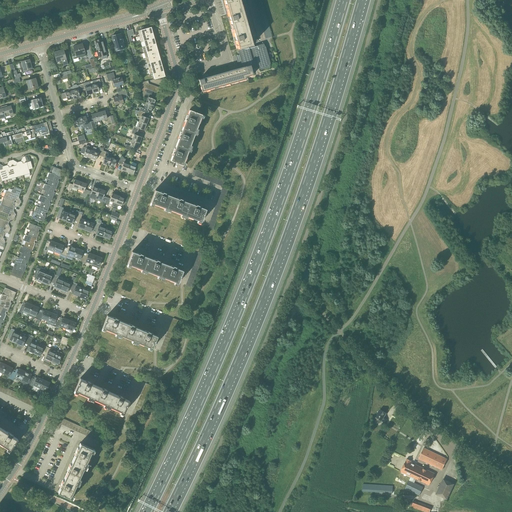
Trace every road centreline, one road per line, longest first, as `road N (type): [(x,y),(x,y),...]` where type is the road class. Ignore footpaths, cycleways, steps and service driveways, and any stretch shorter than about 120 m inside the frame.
road 1 (motorway): [(343,0),(243,296),(147,511)]
road 2 (motorway): [(168,511),(270,284),(362,0)]
road 3 (unknown): [(333,337),(322,348),(305,444),(275,511)]
road 4 (residential): [(0,159),(42,156),(0,265)]
road 5 (unclassified): [(511,480),(429,428),(399,396)]
road 6 (residential): [(15,469),(52,486),(73,442),(39,427)]
road 7 (residential): [(138,189),(76,166),(57,112)]
